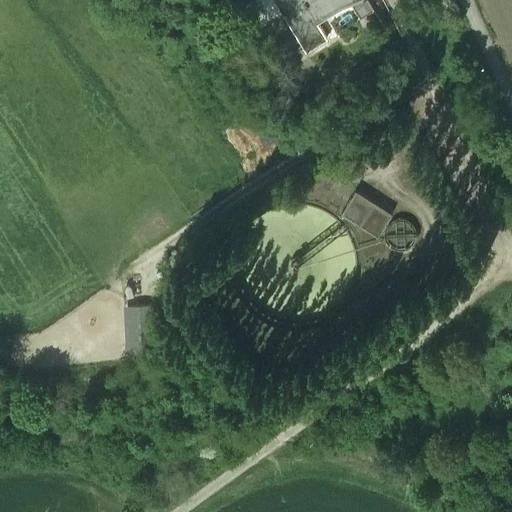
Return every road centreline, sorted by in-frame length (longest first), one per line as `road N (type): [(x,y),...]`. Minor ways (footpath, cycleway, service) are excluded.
road 1 (track): [(177,511),(511,272)]
road 2 (track): [(427,77),(257,184)]
